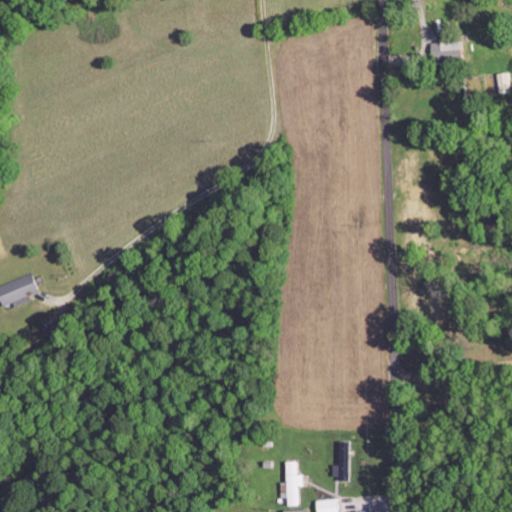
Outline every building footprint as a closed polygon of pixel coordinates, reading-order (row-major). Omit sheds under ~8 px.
[(465,56),(461,36),(433,42),(438,62),(465,56)] [(511,92),(511,72),(499,72),(500,93),(511,92)] [(16,302),(16,303),(43,292),(34,272),(0,285),(0,290),(6,306),(16,302)] [(349,478),(349,441),(340,442),(340,465),(333,465),(333,479),(349,478)] [(299,505),(298,486),(304,486),(303,473),(298,473),(298,461),(287,461),(288,505),(299,505)] [(317,499),(317,511),(339,511),(339,499),(317,499)]
